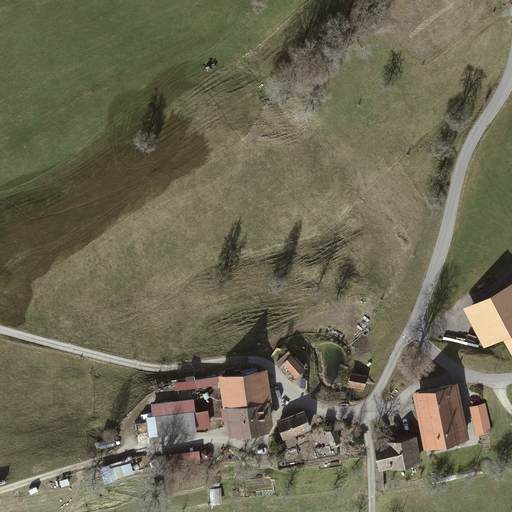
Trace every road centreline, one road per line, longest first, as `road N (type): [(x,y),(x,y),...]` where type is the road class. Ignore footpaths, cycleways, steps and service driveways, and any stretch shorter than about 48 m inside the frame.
road 1 (track): [(0,497),(161,449),(252,439),(269,430),(288,393)]
road 2 (tertiary): [(511,68),(469,145),(417,332)]
road 3 (track): [(0,329),(153,368),(244,360)]
road 4 (residential): [(244,360),(265,363),(307,404),(343,412),(369,406),(417,332)]
